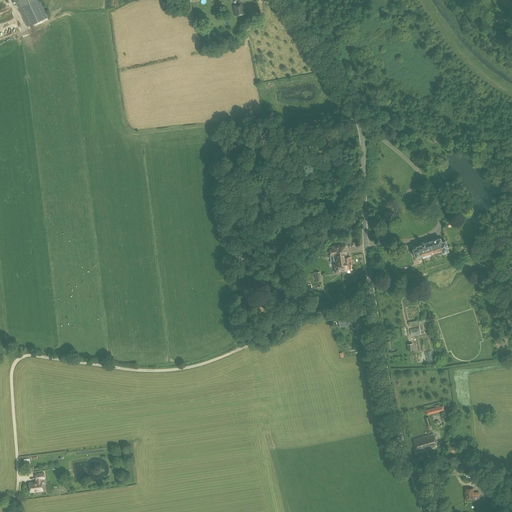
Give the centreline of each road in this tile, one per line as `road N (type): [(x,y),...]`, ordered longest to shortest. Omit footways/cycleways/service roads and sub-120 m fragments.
road 1 (tertiary): [(426,511),(378,331),(360,129),(285,0)]
road 2 (track): [(372,295),(195,366),(127,369),(19,357),(11,373),(18,484),(5,511)]
